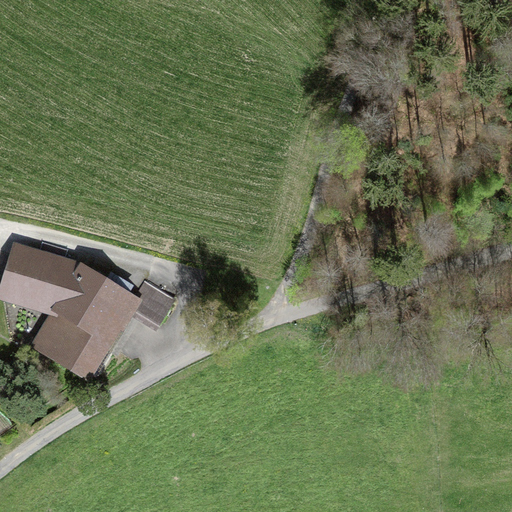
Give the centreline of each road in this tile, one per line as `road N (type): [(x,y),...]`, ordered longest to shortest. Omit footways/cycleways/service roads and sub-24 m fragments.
road 1 (track): [(267,319),(336,166),(378,0)]
road 2 (residential): [(267,319),(79,414),(0,470)]
road 3 (unclassified): [(511,242),(267,319)]
